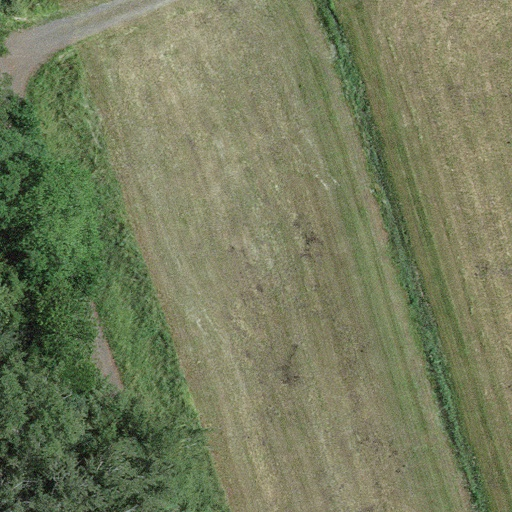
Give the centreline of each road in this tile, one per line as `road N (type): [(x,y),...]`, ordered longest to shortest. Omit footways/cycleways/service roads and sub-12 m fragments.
road 1 (track): [(0,160),(111,511)]
road 2 (track): [(143,0),(0,55)]
